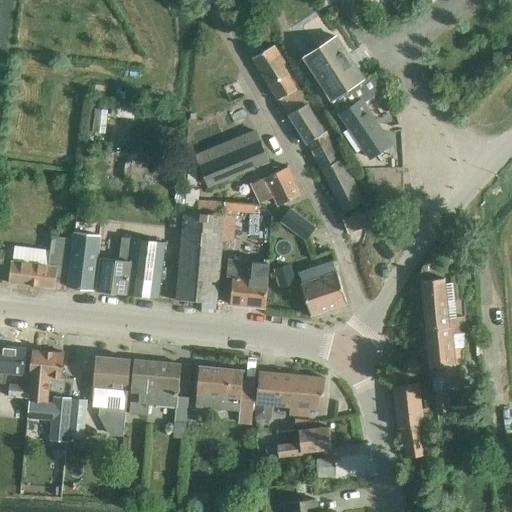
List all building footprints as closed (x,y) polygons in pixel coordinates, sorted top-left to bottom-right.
[(243,33),(248,42),(249,43),(256,39),(250,29),(243,33)] [(336,38),(306,59),(333,101),(337,99),(353,88),(352,88),(364,80),(336,38)] [(290,115),(305,105),(307,105),(284,64),(286,63),(275,44),(253,58),(278,100),(280,99),(290,115)] [(333,101),(332,101),(349,126),(343,131),(357,151),(363,147),(371,158),(379,152),(390,143),(366,107),(375,101),(372,96),(383,88),(373,74),(364,80),(352,88),(353,88),(337,99),(333,101)] [(131,99),(128,112),(144,116),(147,102),(131,99)] [(305,105),(290,115),(289,115),(307,144),(308,143),(322,134),(305,105)] [(131,110),(106,114),(108,127),(133,124),(131,110)] [(196,152),(208,185),(270,159),(258,127),(196,152)] [(325,132),(322,134),(308,143),(343,210),(364,201),(342,158),(340,159),(325,132)] [(279,204),(301,194),(288,167),(253,184),(261,202),(275,195),(279,204)] [(281,221),(307,240),(316,227),(291,208),(281,221)] [(350,233),(349,232),(377,222),(372,209),(344,219),(349,234),(350,233)] [(183,212),(176,299),(217,303),(222,240),(224,215),(183,212)] [(74,238),(68,284),(68,287),(94,290),(101,235),(75,232),(74,238)] [(68,284),(74,238),(53,236),(49,265),(12,261),(9,283),(55,288),(56,282),(68,284)] [(102,258),(98,291),(159,298),(165,242),(122,237),(120,260),(102,258)] [(266,308),(270,260),(265,259),(264,263),(229,260),(226,291),(232,291),(231,304),(266,308)] [(298,272),(302,283),(312,315),(314,315),(347,304),(338,272),(336,272),(332,261),(298,272)] [(281,284),(295,279),(290,265),(277,269),(281,284)] [(426,326),(464,322),(464,314),(456,315),(451,281),(445,282),(445,278),(432,280),(422,281),(426,326)] [(282,310),(281,322),(299,324),(300,312),(282,310)] [(315,319),(312,332),(347,339),(349,326),(315,319)] [(449,324),(426,326),(426,329),(430,367),(431,377),(432,390),(455,388),(454,375),(457,375),(457,374),(454,347),(464,346),(465,331),(464,322),(449,324)] [(473,324),(469,324),(469,335),(475,334),(482,334),(481,323),(473,324)] [(0,346),(0,384),(6,385),(7,372),(24,374),(27,349),(0,346)] [(30,399),(29,417),(46,419),(48,403),(48,400),(50,377),(63,378),(65,353),(35,350),(31,384),(31,385),(30,398),(30,399)] [(103,406),(127,409),(132,360),(98,356),(94,396),(104,397),(103,406)] [(182,365),(135,360),(132,392),(140,393),(139,403),(131,402),(130,414),(148,416),(149,404),(176,407),(175,422),(174,437),(185,438),(189,398),(178,397),(179,390),(182,365)] [(245,371),(201,367),(197,407),(207,407),(240,411),(239,422),(252,423),(256,384),(243,383),(245,371)] [(322,409),(326,377),(260,371),(257,403),(292,406),(291,413),(309,415),(310,408),(322,409)] [(30,398),(31,384),(10,382),(8,396),(30,398)] [(425,408),(421,382),(396,386),(402,428),(404,427),(409,458),(431,456),(426,425),(435,424),(432,407),(425,408)] [(437,413),(451,411),(448,389),(433,391),(437,413)] [(481,393),(459,396),(461,408),(482,405),(481,393)] [(52,420),(50,440),(67,441),(71,398),(65,398),(54,396),(54,403),(52,420)] [(87,399),(72,397),(68,434),(84,436),(87,399)] [(371,409),(354,412),(360,444),(377,441),(371,409)] [(300,430),(277,432),(279,445),(280,456),(304,454),(303,452),(333,448),(330,426),(300,430)] [(277,444),(265,446),(267,458),(278,457),(277,444)] [(319,462),(321,477),(336,475),(334,460),(319,462)] [(319,511),(318,501),(286,505),(287,511),(319,511)]
